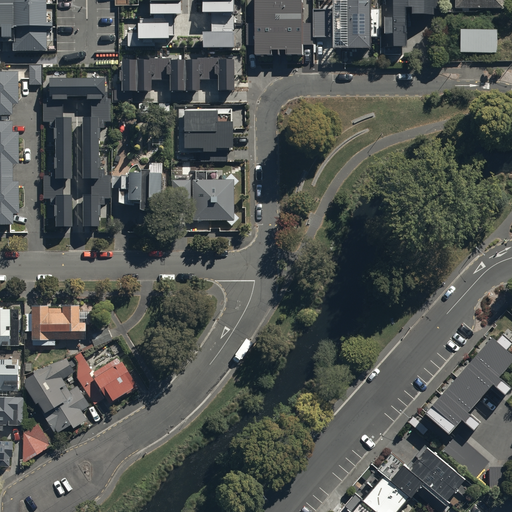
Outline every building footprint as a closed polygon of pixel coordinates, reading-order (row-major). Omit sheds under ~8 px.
[(54,38),(54,10),(49,10),(49,0),(15,0),(16,49),(49,48),(49,39),(54,38)] [(148,0),(149,12),(154,12),(154,23),(138,23),(138,33),(129,33),(129,44),(153,44),(153,40),(168,40),(168,34),(173,34),(173,13),(180,13),(180,0),(148,0)] [(234,47),(234,0),(203,0),(203,11),(213,11),(213,30),(204,30),(204,47),(234,47)] [(258,0),(258,54),(303,55),(303,0),(258,0)] [(336,38),(336,49),(343,49),(343,65),(378,65),(378,42),(381,42),(380,0),(336,0),(336,7),(336,38)] [(440,0),(388,0),(389,2),(383,2),(383,45),(410,45),(410,5),(415,5),(415,13),(436,13),(436,6),(441,6),(440,0)] [(336,38),(336,7),(314,7),(314,38),(336,38)] [(463,26),(462,50),(498,51),(500,28),(463,26)] [(444,44),(445,62),(457,61),(456,44),(444,44)] [(234,59),(122,60),(122,91),(114,91),(114,101),(131,101),(131,91),(151,91),(150,79),(171,78),(171,91),(200,91),(200,79),(218,79),(219,91),(235,90),(234,59)] [(43,82),(43,64),(30,64),(30,82),(43,82)] [(0,72),(0,110),(13,111),(13,99),(19,99),(19,72),(0,72)] [(67,99),(67,96),(87,96),(87,99),(91,99),(91,117),(82,117),(82,178),(92,178),(92,195),(83,195),(83,226),(99,226),(99,199),(111,199),(111,176),(99,176),(99,127),(104,127),(104,122),(111,122),(111,103),(107,103),(107,98),(105,98),(105,78),(49,78),(49,99),(47,99),(47,103),(43,103),(44,122),(50,122),(50,127),(55,127),(56,176),(44,176),(44,200),(56,199),(56,226),(72,226),(72,195),(63,195),(63,179),(72,178),(72,117),(63,117),(63,99),(67,99)] [(186,114),(179,114),(179,148),(203,149),(202,161),(228,162),(229,150),(237,150),(237,120),(219,120),(220,109),(187,109),(186,114)] [(12,131),(12,121),(0,121),(0,219),(13,219),(13,209),(20,209),(19,180),(13,180),(13,158),(19,158),(19,131),(12,131)] [(134,169),(133,173),(122,174),(121,204),(133,208),(141,210),(151,208),(164,202),(164,161),(151,162),(151,169),(134,169)] [(226,178),(173,178),(173,219),(226,219),(233,226),(241,217),(236,213),(236,184),(240,180),(232,172),(226,178)] [(57,345),(57,338),(88,337),(88,321),(81,321),(81,304),(64,304),(64,308),(51,308),(50,305),(33,305),(33,314),(26,314),(26,331),(33,331),(34,345),(57,345)] [(0,344),(20,344),(19,308),(0,308),(0,344)] [(108,328),(91,335),(96,346),(113,338),(108,328)] [(501,336),(496,331),(428,408),(453,429),(465,415),(477,425),(483,418),(471,408),(497,378),(508,388),(511,384),(511,381),(502,373),(511,361),(511,345),(510,344),(511,341),(511,334),(506,329),(501,336)] [(79,376),(82,380),(92,375),(94,373),(81,351),(79,376)] [(122,354),(94,371),(113,401),(140,384),(122,354)] [(54,428),(56,426),(59,431),(74,422),(76,425),(89,417),(84,409),(91,404),(79,385),(71,390),(63,377),(77,370),(68,357),(27,374),(27,386),(37,401),(40,399),(45,407),(42,409),(54,428)] [(0,389),(20,390),(20,359),(0,358),(0,389)] [(92,375),(82,380),(97,404),(107,398),(92,375)] [(0,396),(0,401),(0,428),(3,429),(3,425),(25,425),(26,398),(20,398),(20,396),(0,396)] [(25,464),(53,446),(40,424),(25,433),(25,464)] [(15,438),(0,437),(0,465),(12,466),(12,455),(15,455),(15,438)] [(392,450),(379,465),(413,493),(416,490),(441,510),(450,499),(447,497),(466,475),(430,445),(412,466),(392,450)] [(403,511),(416,498),(388,474),(384,478),(372,468),(348,496),(357,504),(350,511),(403,511)]
